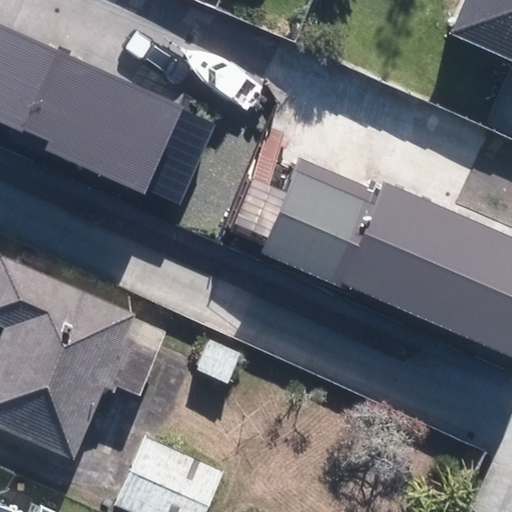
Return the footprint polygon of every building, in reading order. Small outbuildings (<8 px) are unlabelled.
[(511,0),(467,0),(456,27),(511,50),(511,0)] [(318,249),(353,170),(364,174),(396,100),(307,62),(276,133),(252,122),(273,73),(119,7),(75,107),(221,170),(207,202),(318,249)] [(142,306),(7,249),(0,266),(0,321),(7,324),(0,340),(0,421),(81,455),(111,384),(122,389),(125,383),(147,392),(175,326),(140,311),(142,306)] [(247,347),(212,333),(198,366),(233,380),(247,347)] [(211,511),(231,468),(147,432),(118,498),(149,511),(211,511)] [(43,511),(0,494),(0,511),(43,511)]
